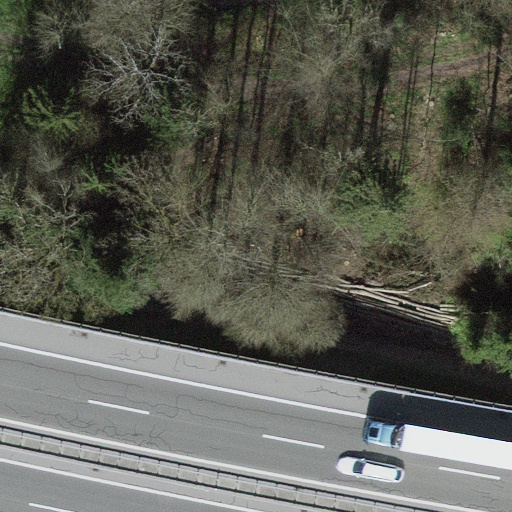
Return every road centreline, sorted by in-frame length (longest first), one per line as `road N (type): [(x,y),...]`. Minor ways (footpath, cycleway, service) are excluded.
road 1 (motorway): [(511,480),(0,381)]
road 2 (track): [(0,274),(511,368)]
